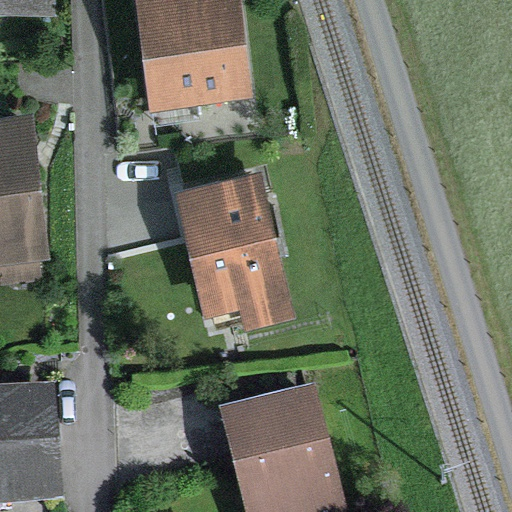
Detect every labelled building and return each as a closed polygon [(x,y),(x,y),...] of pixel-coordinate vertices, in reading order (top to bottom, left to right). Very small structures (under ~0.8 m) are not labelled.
[(223,0),(138,0),(152,94),(236,82),(223,0)] [(21,125),(0,127),(0,241),(35,237),(21,125)] [(285,299),(257,170),(178,187),(201,294),(240,286),(245,308),(285,299)] [(311,397),(221,422),(246,511),(313,511),(310,501),(338,494),(311,397)] [(46,400),(0,403),(0,492),(53,489),(46,400)]
